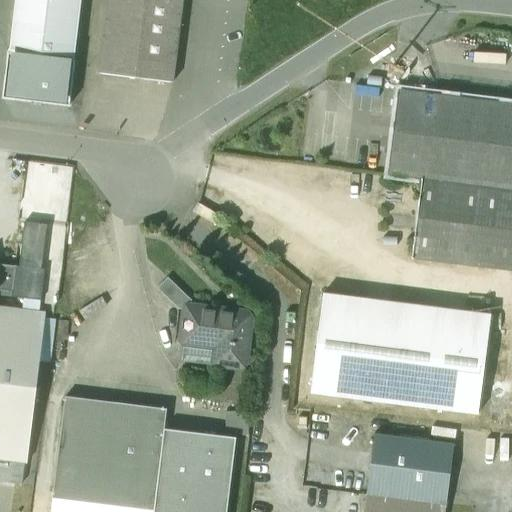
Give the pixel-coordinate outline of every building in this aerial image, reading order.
[(80,0),(15,0),(9,54),(73,61),(80,0)] [(182,0),(108,0),(99,74),(172,83),(182,0)] [(9,54),(8,54),(2,98),(69,106),(74,62),(9,54)] [(511,105),(440,96),(399,91),(389,175),(511,191),(511,105)] [(511,191),(422,180),(412,259),(511,271),(511,191)] [(220,216),(198,204),(193,212),(215,225),(220,216)] [(46,225),(23,222),(20,245),(21,245),(19,266),(0,263),(0,294),(8,296),(8,297),(40,301),(43,269),(41,268),(46,225)] [(490,315),(323,294),(310,394),(477,415),(490,315)] [(248,308),(190,302),(181,308),(180,321),(179,323),(179,329),(179,330),(178,340),(182,345),(211,350),(211,355),(209,367),(221,368),(241,370),(248,363),(255,316),(248,308)] [(0,459),(26,463),(44,313),(0,307),(0,459)] [(166,410),(65,397),(52,499),(153,511),(154,511),(164,430),(166,410)] [(248,412),(225,412),(225,436),(248,436),(248,412)] [(226,511),(235,439),(164,430),(154,511),(153,511),(226,511)] [(373,434),(367,495),(446,504),(453,444),(373,434)] [(445,511),(446,504),(367,495),(364,511),(445,511)]
